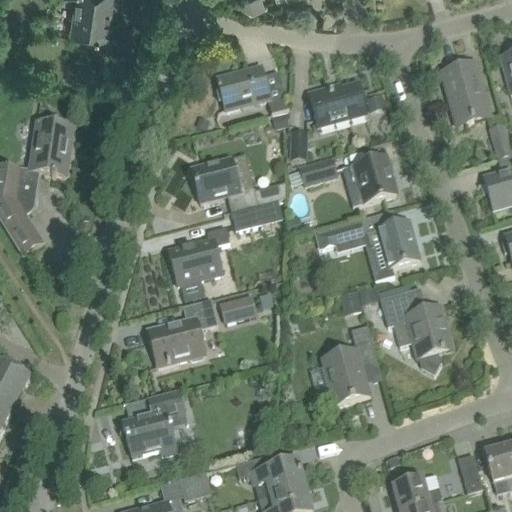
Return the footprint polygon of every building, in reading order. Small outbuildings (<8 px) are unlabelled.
[(76,0),(72,32),(88,35),(108,38),(113,0),(76,0)] [(501,62),(506,81),(511,101),(511,57),(494,62),(495,64),(501,62)] [(491,122),(481,87),(475,68),(443,77),(458,131),(491,122)] [(270,104),(267,91),(262,72),(219,83),(221,91),(219,91),(220,95),(221,94),(227,115),(270,104)] [(318,131),(347,123),(367,118),(359,89),(334,96),(333,91),(309,97),(318,131)] [(371,117),(386,113),(383,99),(368,103),(371,117)] [(97,102),(95,112),(109,116),(111,106),(97,102)] [(273,119),(290,115),(287,102),(270,106),(273,119)] [(272,121),(275,134),(286,132),(282,118),(272,121)] [(200,122),(198,130),(206,133),(209,125),(200,122)] [(40,177),(47,178),(67,181),(74,131),(38,126),(31,174),(0,170),(0,222),(24,260),(45,247),(26,219),(30,216),(32,214),(33,213),(35,210),(40,177)] [(511,160),(511,154),(505,130),(490,134),(498,165),(511,160)] [(306,165),(306,160),(308,136),(294,135),(293,164),(306,165)] [(228,202),(232,217),(260,210),(282,205),(279,196),(275,197),(274,191),(256,196),(246,160),(192,174),(201,209),(228,202)] [(386,161),(343,173),(354,212),(373,206),(375,214),(382,212),(380,204),(397,200),(386,161)] [(305,191),(337,182),(332,165),(301,174),(305,191)] [(511,173),(502,176),(503,182),(485,187),(493,216),(511,211),(511,173)] [(265,230),(260,210),(232,217),(237,237),(265,230)] [(299,222),(286,226),(290,240),(303,237),(299,222)] [(410,226),(390,231),(366,238),(370,252),(381,249),(388,275),(420,266),(410,226)] [(359,228),(335,235),(317,240),(321,254),(363,241),(359,228)] [(210,246),(170,256),(179,291),(181,290),(185,308),(207,303),(202,285),(224,279),(225,279),(218,251),(231,247),(228,233),(208,238),(210,246)] [(359,296),(363,310),(381,305),(377,291),(359,296)] [(421,293),(381,304),(388,331),(394,330),(395,333),(401,352),(404,351),(414,348),(418,363),(419,363),(422,373),(435,380),(442,368),(439,358),(453,354),(441,311),(424,316),(422,311),(426,310),(421,293)] [(345,320),(363,316),(358,296),(340,301),(345,320)] [(226,330),(258,321),(253,300),(220,308),(226,330)] [(213,305),(204,307),(185,311),(188,325),(149,335),(158,372),(208,360),(201,333),(219,328),(213,305)] [(323,365),(330,391),(335,411),(371,401),(362,368),(376,364),(376,366),(378,365),(368,330),(351,335),(357,355),(323,365)] [(0,437),(32,378),(0,361),(0,437)] [(148,403),(148,404),(158,402),(160,412),(151,415),(152,421),(124,428),(132,462),(162,454),(163,459),(179,455),(172,433),(189,428),(181,394),(148,403)] [(511,496),(511,452),(511,450),(486,457),(494,487),(507,484),(511,497),(511,496)] [(425,454),(423,457),(423,461),(425,464),(429,464),(432,462),(433,459),(432,456),(429,454),(425,454)] [(484,495),(480,480),(474,460),(459,465),(468,499),(484,495)] [(398,461),(388,464),(391,473),(401,469),(398,461)] [(259,505),(270,502),(306,492),(298,465),(258,476),(255,464),(237,469),(241,483),(250,480),(253,492),(256,492),(259,505)] [(212,498),(206,477),(180,484),(186,506),(212,498)] [(393,492),(398,511),(420,511),(444,506),(437,480),(393,492)] [(311,511),(306,492),(270,502),(272,511),(311,511)] [(182,511),(180,503),(146,511),(182,511)]
